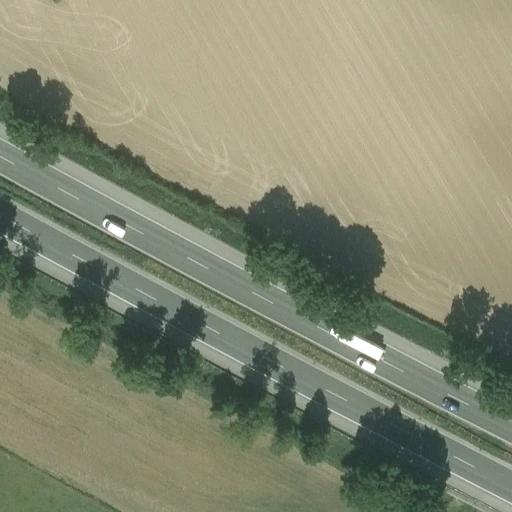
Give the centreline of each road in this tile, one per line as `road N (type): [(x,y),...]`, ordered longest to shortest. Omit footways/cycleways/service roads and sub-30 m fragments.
road 1 (motorway): [(511,426),(0,158)]
road 2 (motorway): [(0,216),(511,482)]
